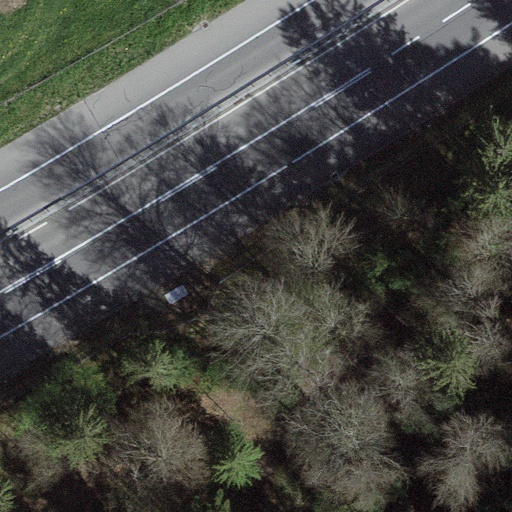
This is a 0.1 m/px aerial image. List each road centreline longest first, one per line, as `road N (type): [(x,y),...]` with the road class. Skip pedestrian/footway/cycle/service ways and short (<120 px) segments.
road 1 (trunk): [(0,269),(447,0)]
road 2 (trunk): [(347,0),(0,212)]
road 3 (track): [(511,244),(329,437),(277,511)]
